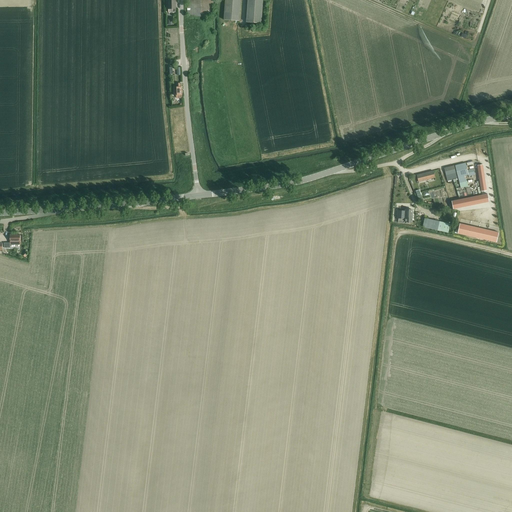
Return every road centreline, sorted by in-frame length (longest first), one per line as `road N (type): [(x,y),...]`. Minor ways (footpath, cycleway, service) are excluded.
road 1 (tertiary): [(198,195),(314,177),(511,115)]
road 2 (residential): [(198,195),(180,0)]
road 3 (track): [(366,0),(469,45),(489,0)]
road 4 (tertiary): [(66,208),(198,195)]
